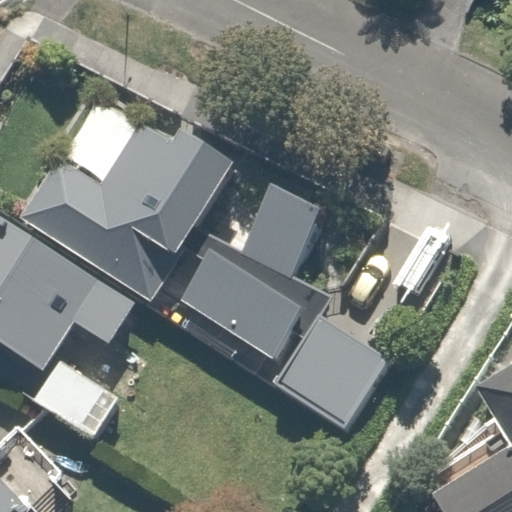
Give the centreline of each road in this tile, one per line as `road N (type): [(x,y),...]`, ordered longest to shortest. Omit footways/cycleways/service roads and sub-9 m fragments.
road 1 (residential): [(511,255),(429,403),(351,511)]
road 2 (residential): [(246,0),(511,132)]
